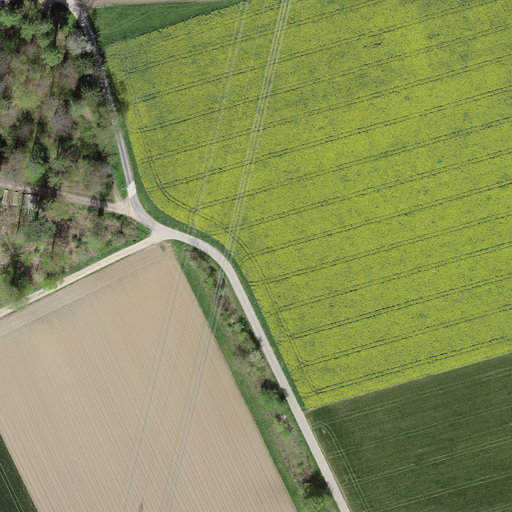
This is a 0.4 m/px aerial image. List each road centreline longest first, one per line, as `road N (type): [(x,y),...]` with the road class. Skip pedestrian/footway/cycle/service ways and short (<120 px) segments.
road 1 (track): [(344,511),(227,269),(209,250),(167,232)]
road 2 (track): [(43,3),(121,212)]
road 3 (track): [(77,7),(139,215)]
road 4 (track): [(0,309),(167,232)]
road 5 (track): [(0,183),(139,215)]
